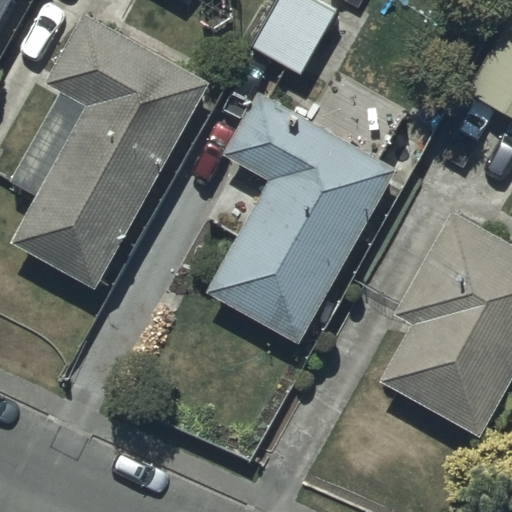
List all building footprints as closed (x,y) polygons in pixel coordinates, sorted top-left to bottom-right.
[(274,0),(252,41),(301,69),(339,0),(274,0)] [(209,75),(85,8),(48,76),(60,82),(12,173),(36,186),(9,236),(97,284),(209,75)] [(511,21),(509,26),(494,18),(468,67),(480,74),(473,89),(511,109),(511,21)] [(396,163),(260,86),(224,149),(271,175),(208,286),(298,337),(396,163)] [(511,367),(511,236),(454,204),(397,307),(412,315),(379,374),(478,429),(511,367)]
